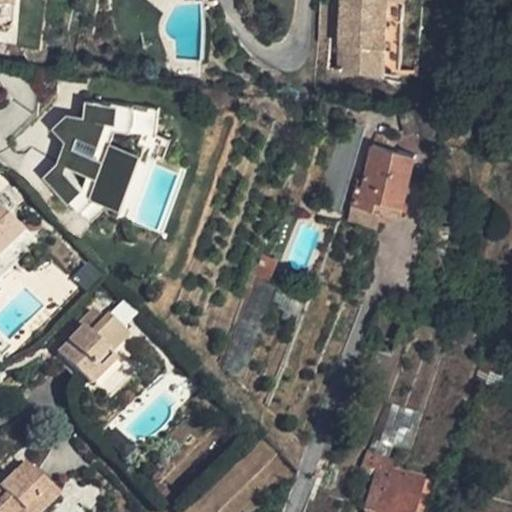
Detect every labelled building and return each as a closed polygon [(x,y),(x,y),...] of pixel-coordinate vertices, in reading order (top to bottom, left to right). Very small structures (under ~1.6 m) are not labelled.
[(0,0),(0,23),(13,24),(14,0),(0,0)] [(343,0),(339,72),(400,75),(404,0),(343,0)] [(135,104),(87,99),(85,117),(74,116),(59,131),(68,140),(60,163),(58,162),(44,176),(91,223),(105,209),(120,214),(143,153),(112,142),(116,130),(132,132),(135,104)] [(376,134),(374,144),(396,149),(398,139),(376,134)] [(417,154),(374,144),(363,186),(357,185),(352,205),(375,210),(377,200),(405,206),(417,154)] [(34,169),(42,176),(58,158),(49,151),(34,169)] [(375,210),(403,216),(405,206),(377,200),(375,210)] [(352,205),(349,220),(370,225),(374,210),(352,205)] [(82,328),(58,353),(90,386),(117,360),(110,354),(128,336),(122,330),(135,317),(121,303),(104,320),(93,310),(79,324),(82,328)] [(360,469),(375,474),(377,469),(390,472),(393,462),(367,452),(360,469)] [(45,511),(60,496),(26,461),(1,485),(0,484),(0,511),(45,511)] [(377,469),(364,509),(367,510),(365,511),(412,511),(423,480),(377,469)]
